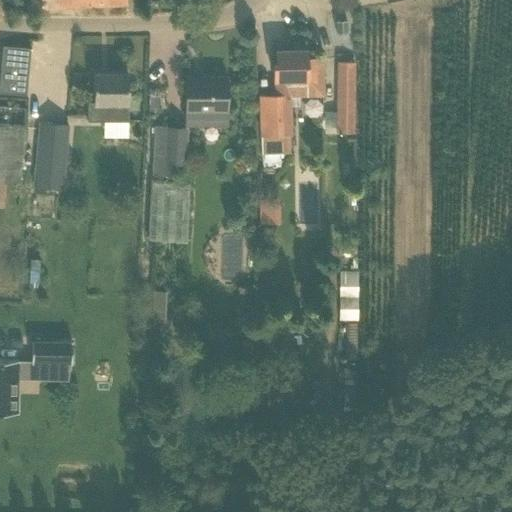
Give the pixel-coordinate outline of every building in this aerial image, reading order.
[(346,23),(333,23),(333,34),(337,38),(342,38),(346,33),(346,23)] [(2,45),(0,71),(0,91),(26,94),(30,48),(2,45)] [(322,96),(322,78),(321,58),(307,58),(306,49),(275,50),(275,62),(273,63),(274,79),(275,94),(259,95),(261,136),(291,135),(290,98),(322,96)] [(355,132),(355,61),(338,61),(337,132),(355,132)] [(128,121),(128,103),(128,73),(93,73),(93,101),(87,101),(87,121),(128,121)] [(226,126),(226,111),(226,77),(186,77),(186,111),(186,126),(226,126)] [(149,95),(148,108),(158,108),(158,95),(149,95)] [(0,206),(3,206),(5,183),(19,184),(25,108),(0,106),(0,206)] [(67,124),(40,121),(34,186),(62,189),(67,124)] [(188,128),(166,127),(165,176),(187,177),(188,128)] [(147,239),(188,240),(190,180),(149,179),(147,239)] [(280,221),(279,201),(258,202),(259,223),(280,221)] [(356,320),(356,273),(340,273),(340,320),(356,320)] [(153,291),(151,339),(164,340),(166,291),(153,291)] [(0,412),(17,413),(18,370),(38,370),(38,362),(71,362),(72,342),(32,341),(31,360),(0,359),(0,412)]
